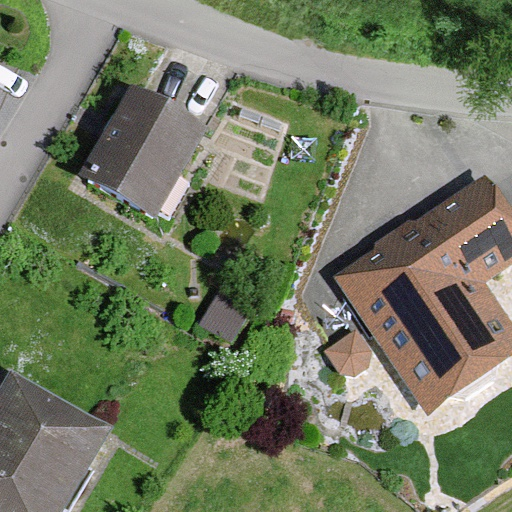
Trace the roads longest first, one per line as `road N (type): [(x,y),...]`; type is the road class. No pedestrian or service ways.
road 1 (unclassified): [(511,95),(304,68),(124,0)]
road 2 (residential): [(0,189),(108,0)]
